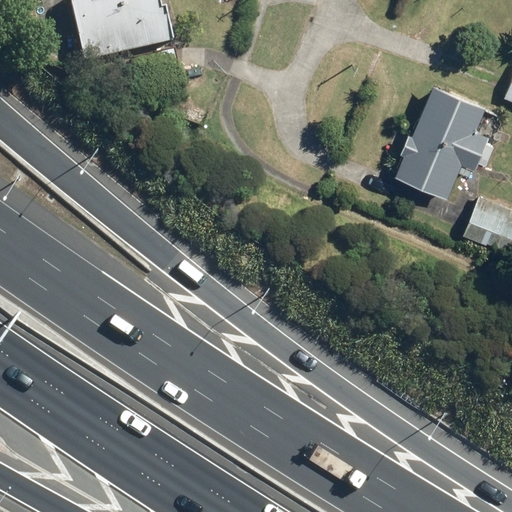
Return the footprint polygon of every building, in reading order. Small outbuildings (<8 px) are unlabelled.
[(71,0),(71,6),(84,61),(173,41),(165,7),(161,9),(158,0),(99,0),(94,1),(93,0),(71,0)] [(130,57),(138,93),(182,84),(174,47),(130,57)] [(511,68),(501,96),(511,99),(511,68)] [(430,80),(392,173),(446,195),(459,162),(473,167),(487,133),(474,128),(485,103),(430,80)] [(511,205),(476,191),(460,231),(511,250),(511,205)]
